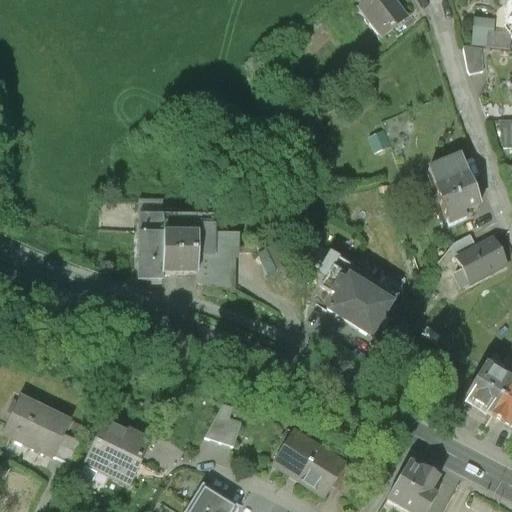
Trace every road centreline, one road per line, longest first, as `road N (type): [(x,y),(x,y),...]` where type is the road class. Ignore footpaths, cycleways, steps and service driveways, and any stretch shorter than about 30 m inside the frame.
road 1 (primary): [(511,485),(273,360),(0,263)]
road 2 (residential): [(511,226),(435,0)]
